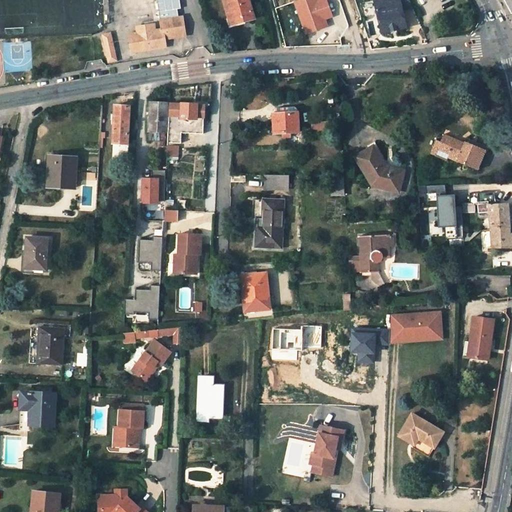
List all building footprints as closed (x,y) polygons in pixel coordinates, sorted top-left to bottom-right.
[(181,9),(179,0),(158,0),(161,19),(179,16),(178,9),(181,9)] [(249,0),(223,0),(231,25),(254,19),(249,0)] [(326,15),(320,0),(297,0),(308,30),(319,26),(317,21),(326,17),(326,15)] [(328,0),(320,0),(326,15),(333,13),(328,0)] [(409,0),(374,0),(382,33),(406,27),(402,10),(413,8),(409,0)] [(319,26),(329,23),(326,17),(317,21),(319,26)] [(154,25),(137,28),(138,33),(130,34),(133,51),(165,46),(164,38),(185,35),(183,18),(161,21),(163,29),(154,30),(154,25)] [(110,33),(103,34),(109,62),(116,60),(110,33)] [(442,67),(443,77),(453,76),(452,66),(442,67)] [(151,102),(150,131),(159,132),(159,137),(159,140),(159,146),(164,147),(164,137),(165,103),(151,102)] [(202,129),(202,105),(196,105),(196,103),(182,103),(182,104),(168,104),(166,142),(179,142),(180,132),(194,132),(194,128),(202,129)] [(129,106),(114,105),(112,142),(127,143),(129,106)] [(290,133),(299,132),(297,110),(294,107),(276,107),(272,110),(274,133),(282,133),(282,138),(290,137),(290,133)] [(159,137),(159,132),(150,131),(149,140),(159,140),(159,137)] [(476,170),(485,150),(465,141),(464,143),(444,134),(441,142),(438,149),(450,154),(448,157),(476,170)] [(435,155),(438,149),(441,142),(436,140),(430,153),(435,155)] [(176,145),(166,145),(165,156),(176,156),(176,145)] [(385,164),(373,147),(355,158),(373,186),(398,192),(403,171),(390,168),(385,164)] [(447,160),(448,157),(450,154),(438,149),(435,155),(447,160)] [(74,188),(75,157),(49,155),(47,175),(52,176),(51,186),(74,188)] [(155,200),(163,200),(165,169),(150,169),(150,178),(142,177),(141,202),(155,202),(155,200)] [(265,173),(265,188),(287,188),(287,174),(265,173)] [(331,176),(332,195),(343,194),(343,176),(331,176)] [(492,247),(511,246),(511,233),(509,234),(507,203),(494,204),(493,192),(477,192),(479,217),(490,216),(492,247)] [(455,194),(438,195),(439,226),(446,226),(446,238),(463,237),(461,208),(455,208),(455,194)] [(256,216),(256,225),(256,246),(281,248),(282,238),(283,199),(253,198),(253,216),(256,216)] [(174,222),(175,210),(163,209),(162,221),(174,222)] [(198,236),(177,234),(175,254),(171,254),(170,263),(175,263),(174,273),(192,275),(193,258),(190,258),(190,255),(194,255),(197,255),(198,236)] [(388,235),(360,237),(361,257),(361,272),(378,271),(377,262),(379,261),(380,260),(381,258),(382,256),(389,256),(388,246),(388,235)] [(148,239),(138,239),(137,262),(150,262),(150,269),(159,270),(161,236),(151,236),(151,239),(151,241),(148,241),(148,239)] [(45,268),(46,239),(26,238),(25,267),(43,268),(45,268)] [(361,257),(353,258),(353,273),(361,272),(361,257)] [(265,273),(241,276),(244,312),(271,310),(270,298),(268,299),(265,273)] [(134,299),(124,298),(123,314),(147,315),(147,320),(157,320),(159,285),(149,285),(149,289),(148,292),(142,291),(143,289),(134,289),(134,299)] [(440,312),(391,315),(390,343),(403,342),(402,335),(434,333),(433,322),(441,321),(440,312)] [(492,319),(472,318),(469,343),(472,343),(471,358),(488,359),(489,344),(487,343),(487,340),(489,341),(492,319)] [(402,335),(403,342),(442,339),(441,321),(433,322),(434,333),(402,335)] [(302,328),(272,327),(271,359),(297,360),(297,350),(302,351),(302,347),(321,348),(322,325),(302,325),(302,328)] [(180,328),(124,332),(125,340),(172,336),(173,342),(181,341),(180,328)] [(61,364),(63,330),(39,329),(37,363),(61,364)] [(153,368),(157,361),(160,363),(161,364),(170,352),(154,340),(131,370),(146,381),(155,369),(153,368)] [(212,377),(199,376),(197,421),(207,422),(207,418),(221,419),(222,386),(212,385),(212,377)] [(53,426),(54,394),(21,392),(20,410),(30,410),(29,424),(53,426)] [(120,409),(119,426),(121,426),(119,445),(138,446),(139,433),(135,430),(136,426),(139,426),(142,426),(144,410),(143,410),(121,409),(120,409)] [(19,424),(29,424),(30,410),(20,410),(19,424)] [(429,457),(444,432),(413,413),(399,436),(415,445),(413,448),(429,457)] [(342,430),(320,424),(314,452),(311,452),(309,463),(313,464),(325,466),(327,456),(332,457),(334,448),(336,442),(340,443),(342,430)] [(331,476),(335,457),(332,457),(327,456),(325,466),(313,464),(311,471),(331,476)] [(139,508),(126,497),(126,489),(114,490),(114,495),(103,496),(104,510),(99,510),(98,511),(146,511),(140,506),(139,508)] [(56,511),(58,494),(33,491),(31,511),(56,511)]
